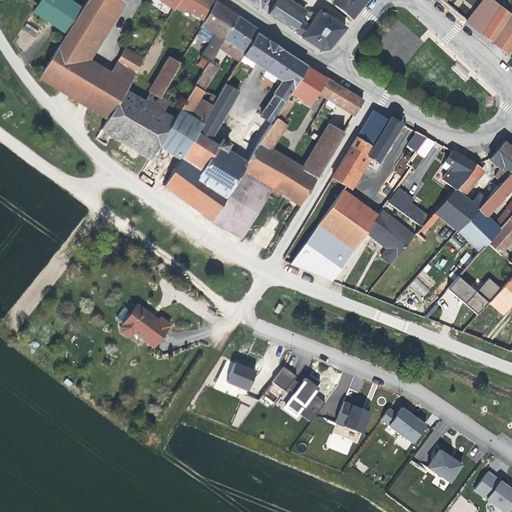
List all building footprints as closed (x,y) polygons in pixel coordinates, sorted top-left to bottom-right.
[(41,0),(32,14),(64,37),(82,10),(67,0),(41,0)] [(124,92),(128,85),(109,74),(90,62),(82,56),(115,0),(89,0),(82,10),(64,37),(38,79),(106,121),(124,92)] [(115,0),(82,56),(90,62),(125,6),(115,0)] [(175,5),(177,0),(156,0),(172,10),(175,5)] [(203,23),(213,3),(208,0),(177,0),(175,5),(203,23)] [(244,0),(258,9),(264,0),(244,0)] [(280,0),(277,0),(267,16),(320,51),(327,50),(344,29),(318,12),(316,15),(310,15),(304,16),(280,0)] [(280,0),(304,16),(306,12),(288,0),(280,0)] [(339,0),(334,6),(351,20),(367,0),(339,0)] [(509,15),(490,0),(479,0),(465,21),(491,43),(492,42),(509,15)] [(222,41),(236,18),(223,10),(213,3),(203,23),(201,26),(215,35),(201,58),(209,64),(211,60),(222,41)] [(506,53),(511,44),(511,10),(509,15),(492,42),(506,53)] [(244,55),(256,36),(257,33),(244,24),(236,18),(222,41),(244,55)] [(254,65),(268,44),(256,36),(244,55),(242,57),(254,65)] [(276,52),(278,50),(271,46),(268,44),(254,65),(262,71),(276,52)] [(291,91),(305,69),(278,50),(276,52),(262,71),(263,71),(278,82),(291,91)] [(135,75),(142,62),(125,51),(117,64),(135,75)] [(159,98),(178,65),(168,59),(149,92),(150,93),(159,98)] [(215,63),(211,60),(209,64),(203,73),(211,78),(217,70),(213,67),(215,63)] [(228,78),(233,81),(243,65),(239,62),(228,78)] [(128,85),(135,75),(117,64),(116,63),(109,74),(128,85)] [(454,64),(451,67),(462,77),(465,74),(454,64)] [(316,94),(325,80),(305,69),(291,91),(289,94),(308,106),(316,94)] [(275,87),(278,82),(263,71),(261,78),(275,87)] [(285,101),(289,94),(291,91),(278,82),(275,87),(270,95),(272,96),(234,157),(225,152),(228,148),(227,146),(227,145),(223,142),(220,143),(219,143),(217,147),(207,141),(240,86),(233,81),(228,78),(201,125),(162,188),(211,222),(231,189),(234,184),(242,172),(280,108),(285,101)] [(325,99),(333,86),(330,83),(325,80),(316,94),(325,99)] [(348,119),(351,121),(362,103),(333,86),(325,99),(350,115),(348,119)] [(202,93),(194,87),(173,121),(149,161),(142,173),(162,188),(201,125),(188,116),(202,93)] [(142,103),(124,92),(106,121),(100,131),(112,138),(119,143),(129,149),(153,109),(142,103)] [(153,109),(159,98),(150,93),(149,92),(142,103),(153,109)] [(166,103),(159,98),(153,109),(160,113),(166,103)] [(292,105),(285,101),(280,108),(286,111),(287,112),(292,105)] [(300,207),(343,136),(332,129),(307,172),(301,169),(269,150),(287,122),(282,119),(286,111),(280,108),(242,172),(272,190),(300,207)] [(160,113),(153,109),(129,149),(140,155),(149,161),(173,121),(160,113)] [(372,112),(356,139),(371,148),(387,122),(378,116),(372,112)] [(356,139),(331,180),(347,189),(366,158),(370,160),(377,165),(389,146),(391,141),(402,125),(389,118),(387,122),(371,148),(356,139)] [(307,172),(332,129),(326,126),(301,169),(307,172)] [(112,138),(100,131),(95,140),(106,148),(112,138)] [(426,138),(417,133),(389,172),(402,180),(410,168),(406,165),(426,138)] [(123,159),(129,149),(119,143),(113,152),(123,159)] [(511,149),(504,143),(502,144),(490,160),(500,168),(503,165),(507,169),(499,179),(502,182),(511,170),(511,149)] [(140,155),(129,149),(123,159),(134,165),(140,155)] [(463,158),(452,152),(444,163),(451,168),(442,181),(453,190),(456,187),(468,173),(475,165),(463,158)] [(366,158),(347,189),(351,191),(370,160),(366,158)] [(483,172),(475,165),(468,173),(476,180),(483,172)] [(477,210),(456,231),(478,253),(486,244),(487,243),(499,230),(493,224),(486,217),(511,187),(511,170),(502,182),(488,198),(477,210)] [(211,222),(241,240),(272,190),(242,172),(234,184),(231,189),(211,222)] [(468,173),(456,187),(464,194),(476,180),(468,173)] [(420,229),(422,226),(428,219),(417,210),(409,205),(412,201),(398,188),(388,202),(420,229)] [(439,217),(456,231),(477,210),(470,204),(453,190),(428,219),(422,226),(427,230),(439,217)] [(352,252),(364,234),(376,216),(341,192),(317,226),(343,245),(352,252)] [(470,204),(477,210),(488,198),(485,196),(483,198),(479,194),(470,204)] [(380,259),(390,266),(412,237),(382,208),(364,234),(381,247),(386,251),(380,259)] [(506,210),(493,224),(499,230),(507,220),(511,215),(506,210)] [(511,223),(507,220),(499,230),(487,243),(501,255),(511,242),(511,223)] [(352,252),(317,226),(290,263),(333,282),(352,252)] [(487,243),(486,244),(511,265),(511,258),(509,262),(501,255),(487,243)] [(511,276),(503,287),(511,293),(511,276)] [(416,277),(409,286),(422,298),(430,290),(416,277)] [(446,290),(477,316),(488,303),(500,290),(488,279),(476,293),(457,277),(446,290)] [(503,316),(511,305),(511,293),(503,287),(500,290),(488,303),(503,316)] [(127,338),(146,351),(162,329),(152,321),(149,325),(148,326),(135,317),(136,315),(128,309),(122,317),(116,313),(108,323),(109,326),(114,330),(112,333),(113,338),(118,342),(124,341),(127,338)] [(148,326),(149,325),(142,320),(136,315),(135,317),(148,326)] [(214,387),(236,397),(240,388),(249,392),(258,372),(227,358),(214,387)] [(284,392),(287,388),(294,394),(285,408),(295,415),(297,413),(310,422),(324,404),(311,394),(319,383),(309,376),(301,386),(298,384),(293,380),(295,377),(283,368),(272,383),(284,392)] [(353,406),(344,403),(335,424),(361,434),(368,412),(353,406)] [(403,431),(415,414),(409,409),(403,405),(399,412),(391,406),(383,416),(403,431)] [(422,419),(415,414),(403,431),(415,440),(427,423),(422,419)] [(452,459),(439,451),(427,468),(449,483),(461,466),(452,459)] [(475,489),(505,511),(507,511),(511,505),(511,488),(507,484),(488,471),(475,489)] [(451,509),(455,511),(474,511),(477,507),(460,496),(451,509)]
